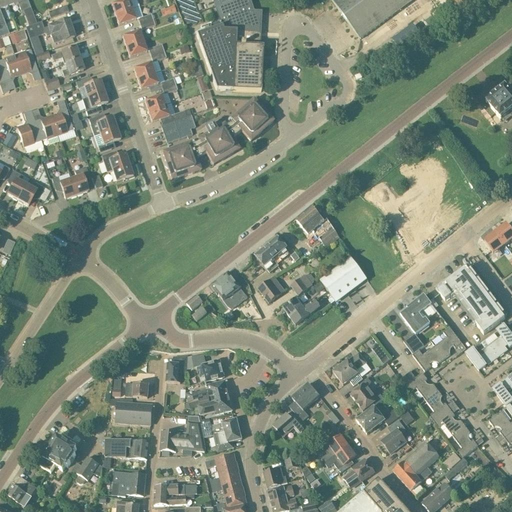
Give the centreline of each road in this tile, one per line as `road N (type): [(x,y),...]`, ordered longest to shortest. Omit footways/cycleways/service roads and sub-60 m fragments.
road 1 (tertiary): [(155,317),(511,35)]
road 2 (residential): [(162,205),(91,0)]
road 3 (tertiary): [(0,480),(56,399),(145,325)]
road 4 (residential): [(306,367),(461,239)]
road 5 (residential): [(418,511),(306,367)]
road 6 (residential): [(295,376),(259,344),(179,341),(155,317)]
road 7 (residential): [(292,136),(348,88),(296,23)]
road 8 (residential): [(148,511),(162,355)]
road 9 (residential): [(162,205),(228,179),(292,136)]
road 10 (residential): [(0,379),(80,259)]
